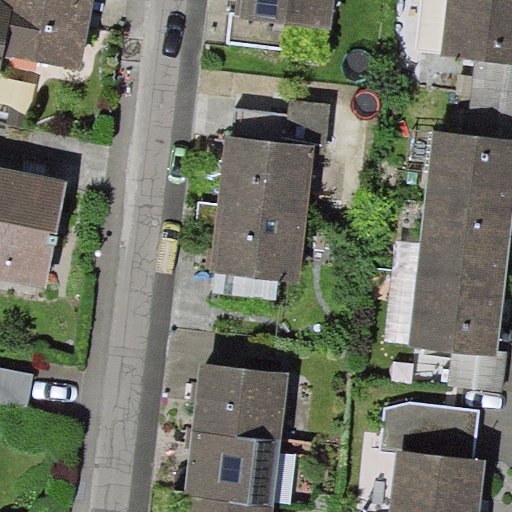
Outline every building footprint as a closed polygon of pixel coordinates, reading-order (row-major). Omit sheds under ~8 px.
[(97,0),(12,0),(11,6),(0,3),(0,73),(6,75),(11,50),(84,65),(97,0)] [(227,10),(224,40),(328,53),(333,0),(242,0),(241,12),(227,10)] [(511,98),(511,0),(461,0),(456,53),(483,56),(479,95),(511,98)] [(511,98),(479,95),(475,135),(445,132),(438,202),(511,210),(511,207),(511,98)] [(307,212),(313,149),(329,150),(333,118),(239,108),(229,204),(307,212)] [(70,187),(0,173),(0,271),(52,282),(70,187)] [(404,239),(401,270),(504,281),(511,210),(438,202),(434,243),(404,239)] [(229,204),(219,299),(278,305),(281,275),(300,277),(307,212),(229,204)] [(507,392),(511,353),(497,351),(504,281),(401,270),(393,340),(460,347),(455,386),(507,392)] [(281,437),(288,372),(211,364),(204,429),(281,437)] [(39,375),(0,366),(0,401),(32,408),(39,375)] [(388,449),(377,448),(373,487),(405,491),(402,511),(477,511),(489,410),(420,403),(392,409),(388,449)] [(204,429),(197,494),(275,502),(281,437),(204,429)] [(197,494),(194,511),(273,511),(275,502),(197,494)]
